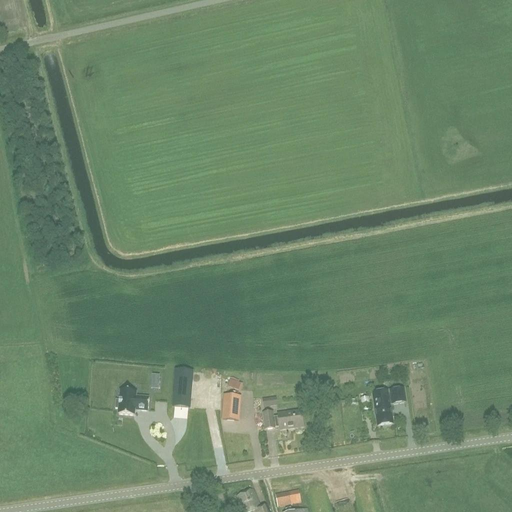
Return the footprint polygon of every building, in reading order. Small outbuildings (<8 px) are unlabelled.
[(173,400),(191,401),(193,373),(176,372),(173,400)] [(242,390),(242,382),(231,382),(231,390),(242,390)] [(378,427),(393,425),(390,404),(393,404),(393,406),(404,405),(402,389),(391,390),(392,392),(386,393),(386,391),(373,393),(378,427)] [(116,401),(115,409),(120,409),(119,415),(133,416),(134,408),(138,409),(138,410),(147,411),(148,399),(135,398),(135,394),(121,392),(120,402),(116,401)] [(240,397),(224,396),(222,420),(239,422),(240,397)] [(370,408),(369,403),(368,398),(361,399),(363,409),(370,408)] [(277,407),(276,399),(262,400),(263,409),(277,407)] [(280,431),(303,428),(301,412),(278,415),(278,419),(273,420),(272,413),(263,414),(265,430),(274,429),(274,428),(279,427),(280,431)] [(260,509),(253,490),(237,497),(242,511),(269,511),(267,506),(260,509)] [(278,508),(301,503),(298,491),(275,496),(278,508)]
